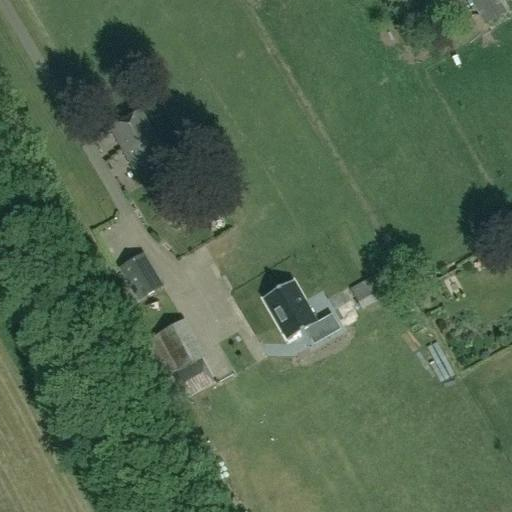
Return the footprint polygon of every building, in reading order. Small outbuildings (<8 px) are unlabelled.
[(497,0),(469,0),(484,25),(504,13),(497,0)] [(141,113),(110,130),(137,180),(168,163),(141,113)] [(144,255),(118,270),(138,303),(164,287),(144,255)] [(378,275),(350,290),(361,311),(389,295),(378,275)] [(260,294),(284,337),(313,320),(289,278),(260,294)] [(178,308),(135,332),(164,383),(172,378),(203,361),(206,358),(178,308)] [(413,317),(404,322),(413,339),(422,334),(413,317)] [(257,338),(265,353),(283,343),(274,328),(257,338)] [(203,361),(172,378),(186,401),(216,384),(203,361)]
